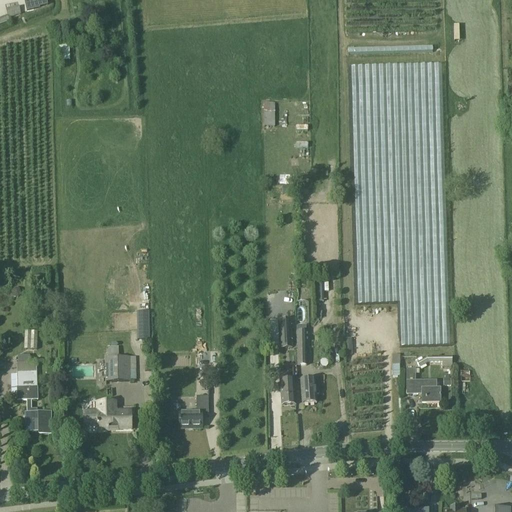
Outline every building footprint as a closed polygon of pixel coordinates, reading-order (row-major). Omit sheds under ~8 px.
[(48,6),(47,4),(47,1),(46,0),(30,0),(31,3),(32,7),(33,9),(41,7),(42,7),(48,6)] [(21,16),(21,14),(19,7),(6,10),(7,16),(0,18),(0,25),(9,22),(8,18),(21,16)] [(264,103),(264,127),(274,127),(275,103),(264,103)] [(315,303),(323,302),(323,283),(314,283),(315,303)] [(291,341),(290,320),(280,320),(281,341),(291,341)] [(25,332),(24,350),(37,350),(37,333),(25,332)] [(297,332),(297,343),(297,367),(307,367),(306,332),(297,332)] [(107,348),(107,358),(104,358),(105,383),(136,382),(135,358),(118,358),(118,348),(107,348)] [(37,388),(36,388),(36,363),(30,363),(30,357),(18,357),(18,364),(16,364),(17,388),(17,402),(26,402),(27,414),(25,414),(25,432),(38,432),(39,435),(51,435),(50,413),(37,414),(37,410),(31,410),(31,401),(37,401),(37,388)] [(441,368),(452,368),(451,358),(426,358),(422,360),(421,358),(415,361),(419,368),(420,368),(421,370),(427,367),(425,365),(427,364),(441,363),(441,368)] [(415,382),(415,375),(415,371),(406,371),(406,383),(406,396),(421,396),(421,404),(440,404),(440,390),(436,390),(436,382),(415,382)] [(302,405),(316,404),(316,396),(318,396),(319,393),(318,391),(318,388),(315,389),(314,379),(300,380),(302,405)] [(293,381),(279,383),(281,406),(295,405),(293,381)] [(202,429),(201,416),(208,416),(208,397),(196,397),(197,413),(179,413),(179,429),(202,429)] [(131,430),(130,412),(113,413),(113,404),(97,404),(98,431),(131,430)]
